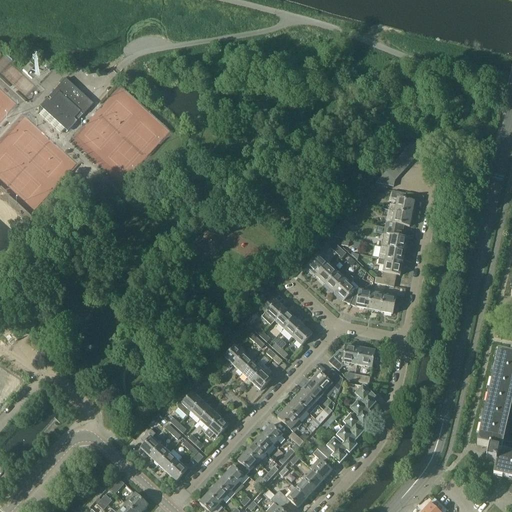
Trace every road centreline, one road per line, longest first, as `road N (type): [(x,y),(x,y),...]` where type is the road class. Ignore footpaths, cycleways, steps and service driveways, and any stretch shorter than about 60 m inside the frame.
road 1 (tertiary): [(390,511),(440,448),(511,120)]
road 2 (unclassified): [(511,96),(218,0)]
road 3 (residential): [(174,511),(340,331)]
road 4 (residential): [(320,511),(386,430),(403,342)]
road 5 (residential): [(403,342),(436,192)]
road 6 (residential): [(87,434),(89,412),(57,382),(37,386),(0,428)]
